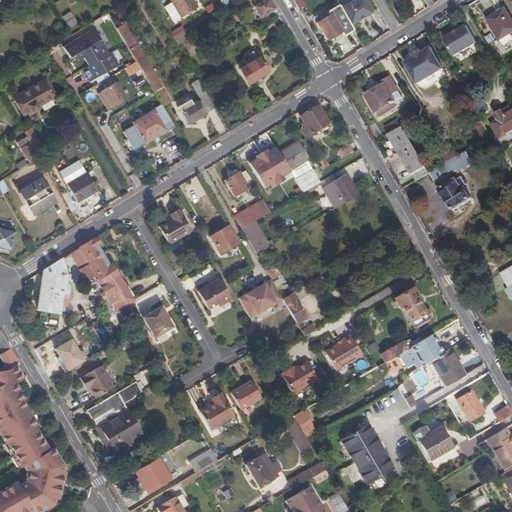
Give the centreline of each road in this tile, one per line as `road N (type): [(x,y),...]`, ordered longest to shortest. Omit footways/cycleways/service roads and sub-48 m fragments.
road 1 (residential): [(328,80),(7,283)]
road 2 (residential): [(511,395),(328,80)]
road 3 (residential): [(0,315),(117,511)]
road 4 (unknown): [(129,204),(124,180),(60,67)]
road 5 (residential): [(328,80),(458,0)]
